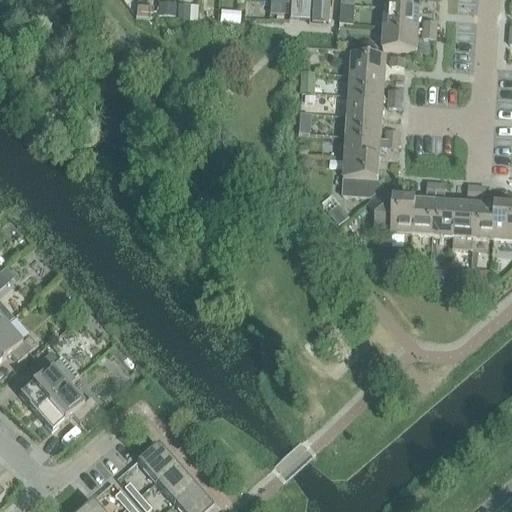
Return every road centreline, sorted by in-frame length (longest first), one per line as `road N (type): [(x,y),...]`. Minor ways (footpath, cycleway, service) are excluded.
road 1 (residential): [(489,0),(478,187)]
road 2 (residential): [(47,492),(147,400)]
